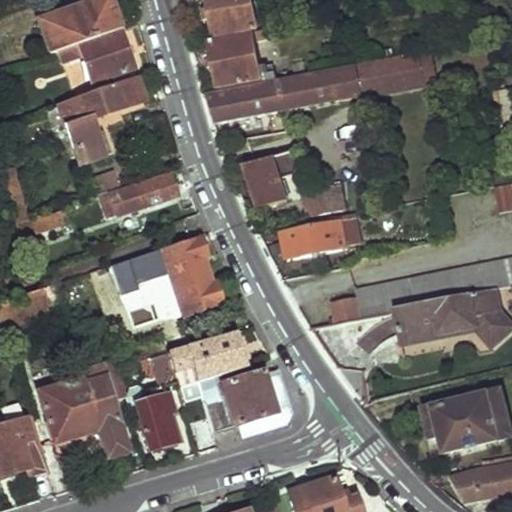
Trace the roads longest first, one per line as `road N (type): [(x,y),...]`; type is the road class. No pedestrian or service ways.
road 1 (tertiary): [(351,418),(308,363),(241,245),(198,148),(153,0)]
road 2 (residential): [(351,418),(279,456),(94,511)]
road 3 (tertiary): [(435,511),(351,418)]
